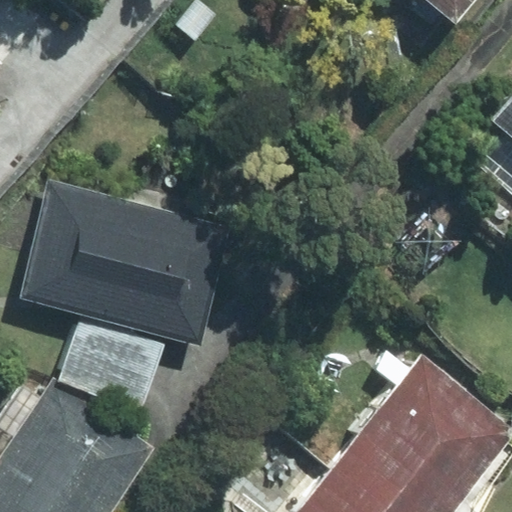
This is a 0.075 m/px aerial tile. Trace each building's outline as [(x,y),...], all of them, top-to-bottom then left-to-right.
[(396,0),(429,27),(451,0),(396,0)] [(511,57),(465,115),(511,153),(511,57)] [(36,176),(4,295),(186,344),(218,225),(36,176)] [(424,511),(496,427),(404,351),(267,511),(424,511)] [(0,511),(97,511),(145,445),(43,375),(0,436),(0,511)]
